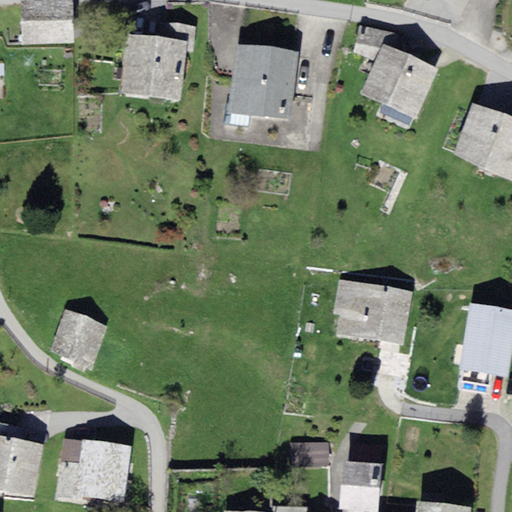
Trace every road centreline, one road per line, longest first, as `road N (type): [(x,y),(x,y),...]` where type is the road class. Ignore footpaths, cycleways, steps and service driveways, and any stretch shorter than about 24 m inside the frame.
road 1 (residential): [(159,511),(154,427),(127,403),(45,365),(0,305)]
road 2 (residential): [(261,0),(421,25),(511,71)]
